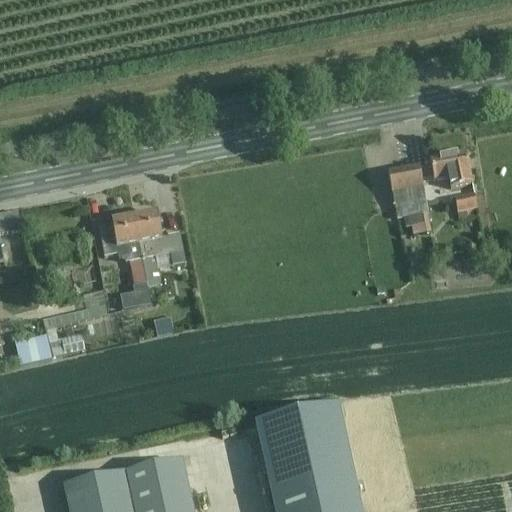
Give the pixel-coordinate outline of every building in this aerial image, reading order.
[(464,155),(428,163),(433,184),(449,181),(451,191),(470,187),(464,155)] [(417,171),(386,177),(393,213),(425,207),(417,171)] [(475,211),(472,198),(453,202),(456,215),(475,211)] [(425,207),(393,213),(396,225),(404,223),(406,233),(411,232),(412,240),(430,236),(426,219),(427,218),(425,207)] [(156,216),(132,221),(137,247),(145,287),(158,284),(153,260),(169,257),(172,270),(185,268),(179,239),(161,242),(156,216)] [(137,247),(132,221),(111,226),(112,229),(99,232),(104,260),(119,258),(126,266),(129,265),(133,289),(145,287),(137,247)] [(79,316),(97,312),(95,303),(77,308),(79,316)] [(171,326),(154,330),(157,341),(173,338),(171,326)] [(43,357),(40,334),(15,338),(18,361),(43,357)] [(80,340),(59,345),(62,359),(83,354),(80,340)] [(273,511),(360,511),(338,409),(255,427),(273,511)] [(214,511),(239,510),(237,454),(212,455),(214,511)] [(63,489),(68,511),(192,511),(182,464),(63,489)]
